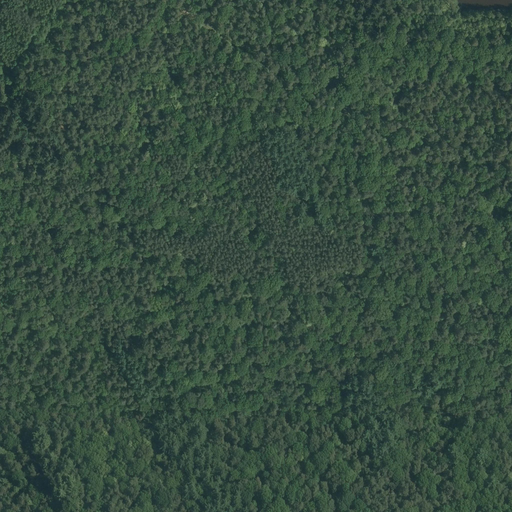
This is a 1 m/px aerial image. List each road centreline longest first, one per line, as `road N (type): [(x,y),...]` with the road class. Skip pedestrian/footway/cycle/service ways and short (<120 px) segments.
road 1 (unclassified): [(511,210),(170,0)]
road 2 (track): [(342,106),(380,45),(511,31)]
